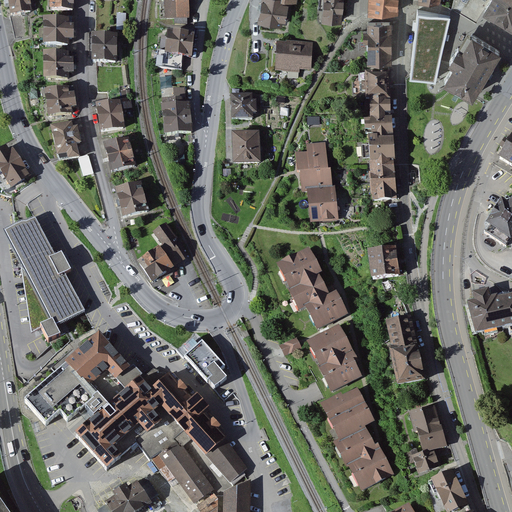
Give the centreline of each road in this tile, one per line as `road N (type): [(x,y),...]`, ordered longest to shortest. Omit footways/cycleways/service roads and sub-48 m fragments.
road 1 (residential): [(406,0),(400,94),(412,272),(480,511)]
road 2 (tertiary): [(473,149),(447,223),(444,302),(499,511)]
road 3 (residential): [(109,247),(116,235),(87,117),(83,0)]
road 4 (residential): [(234,302),(256,318),(349,511)]
road 5 (residential): [(0,39),(21,128),(109,247)]
road 6 (residential): [(234,302),(202,223),(208,126)]
road 7 (residential): [(473,149),(485,168),(468,249),(476,265),(511,285)]
road 8 (primary): [(0,355),(19,465),(40,511)]
road 9 (residential): [(109,247),(161,307),(213,320),(234,302)]
road 10 (residential): [(208,126),(196,120),(194,102),(205,0)]
road 11 (residential): [(208,126),(239,0)]
